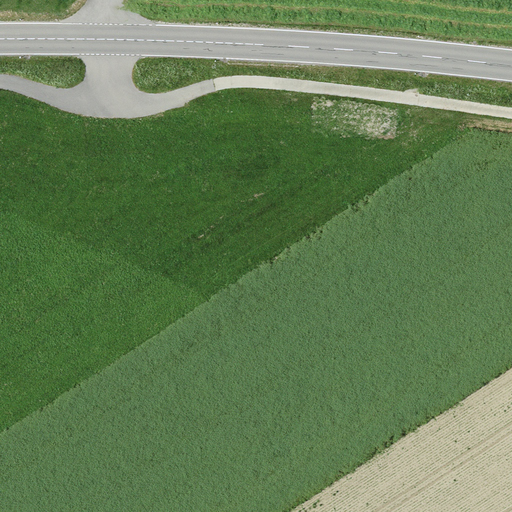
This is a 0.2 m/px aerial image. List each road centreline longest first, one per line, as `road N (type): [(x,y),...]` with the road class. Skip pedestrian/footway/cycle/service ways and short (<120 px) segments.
road 1 (track): [(0,80),(107,109),(232,81),(511,113)]
road 2 (tertiary): [(0,38),(293,46),(511,65)]
